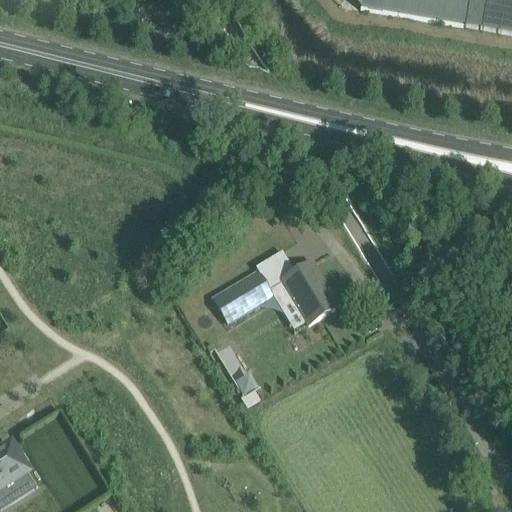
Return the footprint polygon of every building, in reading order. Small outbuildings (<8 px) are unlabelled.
[(355,0),(360,12),(465,30),(470,0),(355,0)] [(324,288),(312,267),(280,287),(306,330),(335,312),(321,290),(324,288)] [(212,303),(227,329),(272,301),(258,275),(212,303)] [(254,395),(240,403),(246,413),(260,404),(254,395)] [(11,448),(0,454),(0,494),(29,477),(11,448)]
